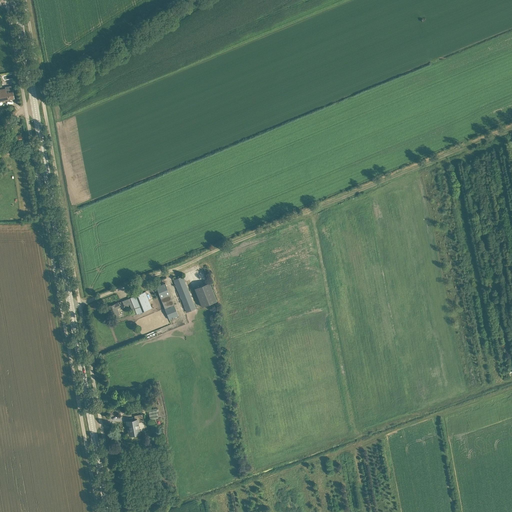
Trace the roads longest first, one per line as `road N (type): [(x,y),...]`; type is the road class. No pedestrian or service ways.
road 1 (track): [(511,130),(191,263)]
road 2 (unclassified): [(80,305),(42,95)]
road 3 (primary): [(71,308),(34,102)]
road 4 (unclassified): [(116,511),(80,305)]
road 5 (unclassified): [(25,107),(61,312)]
road 6 (primary): [(107,511),(71,308)]
road 7 (unclassified): [(61,312),(97,511)]
road 8 (unclassified): [(42,95),(196,0)]
